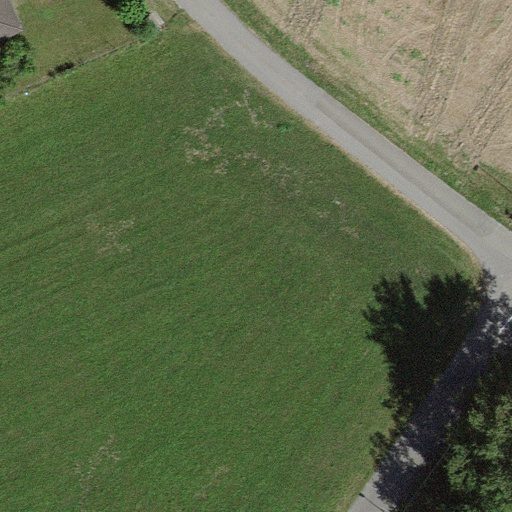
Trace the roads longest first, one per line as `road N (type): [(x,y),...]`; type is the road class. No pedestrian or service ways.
road 1 (residential): [(511,254),(200,0)]
road 2 (residential): [(511,316),(373,511)]
